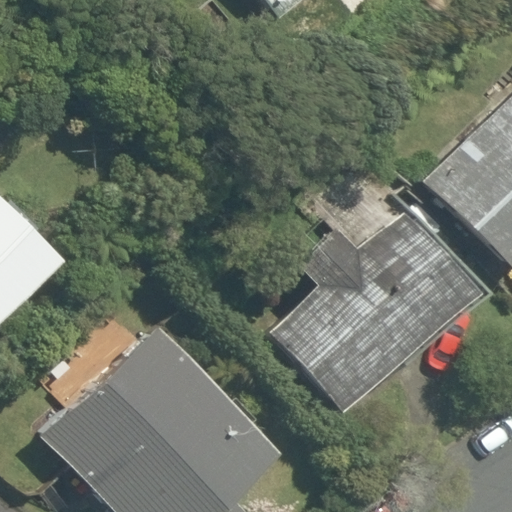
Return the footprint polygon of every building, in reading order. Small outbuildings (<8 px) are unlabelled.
[(255,0),(268,15),(287,0),(255,0)] [(511,81),(409,176),(493,268),(511,251),(511,81)] [(250,328),(320,407),(454,288),(384,209),(344,245),(327,226),(285,264),(302,283),(250,328)] [(0,287),(35,256),(0,218),(0,287)] [(27,433),(99,511),(221,511),(225,508),(212,494),(260,449),(145,324),(27,433)]
